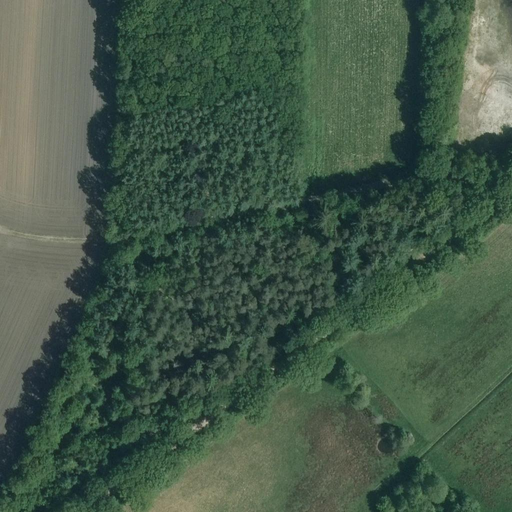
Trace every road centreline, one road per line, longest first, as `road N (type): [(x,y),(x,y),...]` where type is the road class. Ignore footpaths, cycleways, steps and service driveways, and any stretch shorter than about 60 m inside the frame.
road 1 (track): [(82,511),(499,197)]
road 2 (track): [(499,197),(480,184),(443,179),(132,237),(0,229)]
